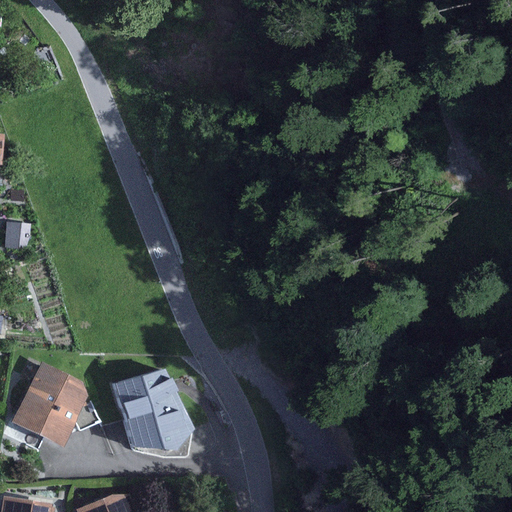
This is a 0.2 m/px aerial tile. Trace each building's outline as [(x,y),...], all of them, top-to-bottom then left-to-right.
[(8,134),(0,133),(0,198),(3,199),(8,134)] [(29,225),(5,222),(3,249),(25,250),(28,238),(29,225)] [(38,363),(10,423),(58,448),(63,437),(98,423),(90,401),(87,402),(78,381),(38,363)] [(161,370),(110,384),(128,448),(169,450),(190,431),(170,390),(161,370)] [(108,496),(72,511),(133,511),(126,496),(108,496)] [(47,511),(48,505),(1,498),(0,501),(0,511),(47,511)]
